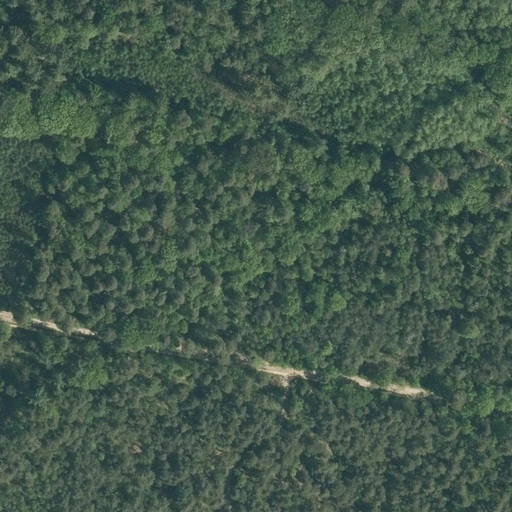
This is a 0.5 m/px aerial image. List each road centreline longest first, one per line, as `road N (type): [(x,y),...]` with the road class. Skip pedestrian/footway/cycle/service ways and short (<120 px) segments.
road 1 (track): [(511,405),(0,318)]
road 2 (track): [(350,185),(129,344)]
road 3 (track): [(511,68),(350,185)]
